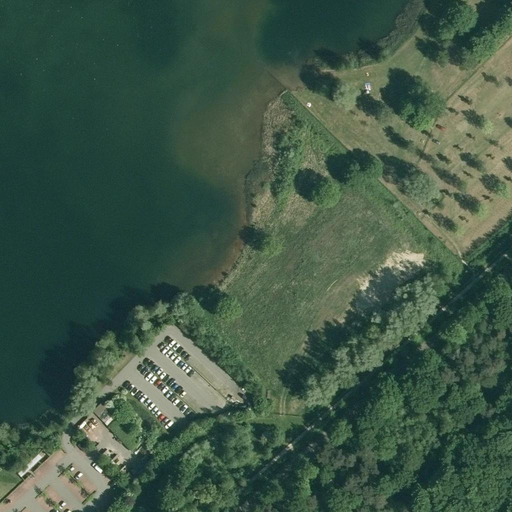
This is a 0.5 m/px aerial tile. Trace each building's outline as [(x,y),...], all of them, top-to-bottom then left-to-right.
[(173,353),(172,360),(178,361),(180,354),(173,353)] [(202,374),(197,372),(199,367),(194,365),(196,361),(194,360),(192,364),(186,361),(182,373),(199,380),(202,374)] [(142,401),(146,394),(137,388),(133,394),(142,401)] [(179,394),(184,399),(189,394),(184,389),(179,394)] [(224,413),(232,419),(237,413),(229,407),(224,413)] [(206,423),(212,418),(206,410),(200,415),(206,423)] [(103,435),(108,429),(97,420),(93,425),(103,435)] [(181,429),(175,433),(178,438),(184,433),(181,429)] [(105,467),(100,473),(106,479),(112,474),(105,467)] [(109,482),(119,495),(125,490),(116,477),(109,482)] [(87,506),(92,500),(85,494),(79,500),(87,506)] [(48,511),(58,511),(50,501),(43,506),(48,511)]
